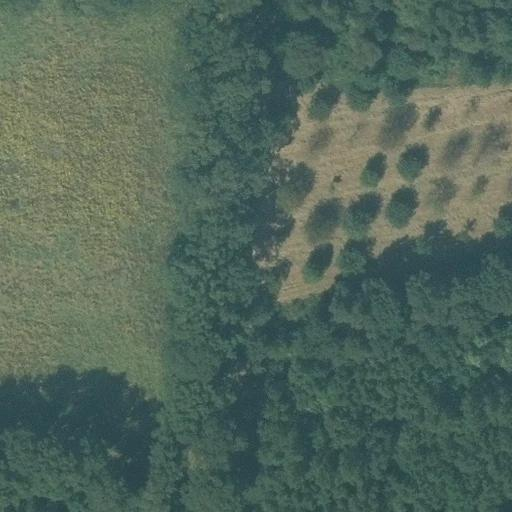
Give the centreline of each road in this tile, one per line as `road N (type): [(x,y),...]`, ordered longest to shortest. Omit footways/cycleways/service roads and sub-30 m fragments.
road 1 (track): [(199,511),(221,0)]
road 2 (track): [(0,451),(201,460)]
